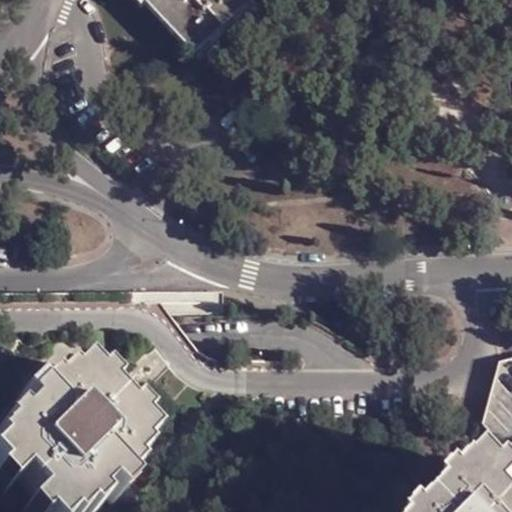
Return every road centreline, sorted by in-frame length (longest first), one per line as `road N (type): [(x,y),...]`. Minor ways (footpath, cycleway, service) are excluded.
road 1 (residential): [(511,270),(325,281),(251,274),(192,253),(110,197)]
road 2 (residential): [(110,197),(43,121),(28,28)]
